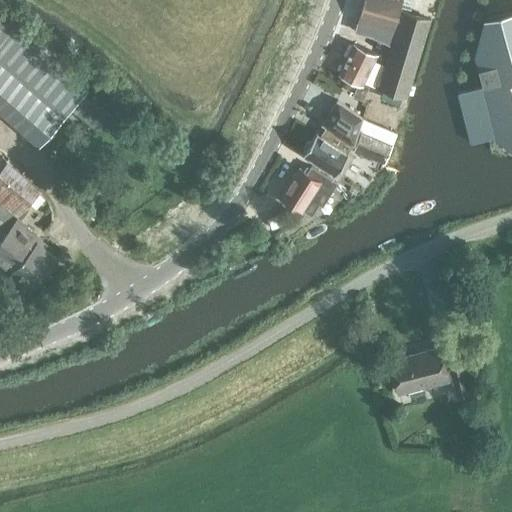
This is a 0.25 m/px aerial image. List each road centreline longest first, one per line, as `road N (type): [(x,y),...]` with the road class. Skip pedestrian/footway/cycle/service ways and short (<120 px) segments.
road 1 (unclassified): [(0,446),(132,409),(409,257),(511,218)]
road 2 (tertiary): [(338,0),(282,131),(233,214),(205,244),(89,320),(0,358)]
road 3 (track): [(511,346),(476,231)]
